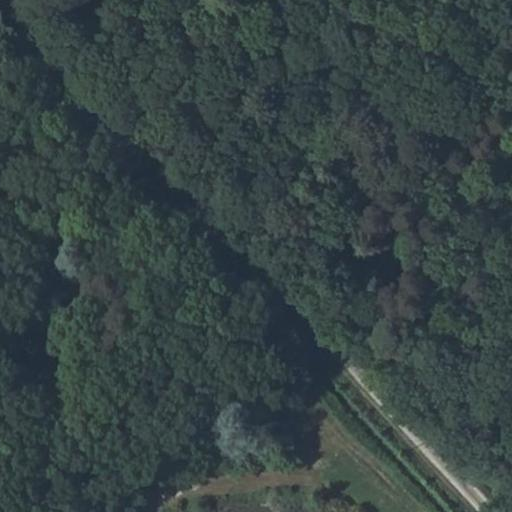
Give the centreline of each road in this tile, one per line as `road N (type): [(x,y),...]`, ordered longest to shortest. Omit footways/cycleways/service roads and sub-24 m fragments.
road 1 (unclassified): [(488,511),(1,0)]
road 2 (track): [(371,511),(286,474),(160,493),(130,511)]
